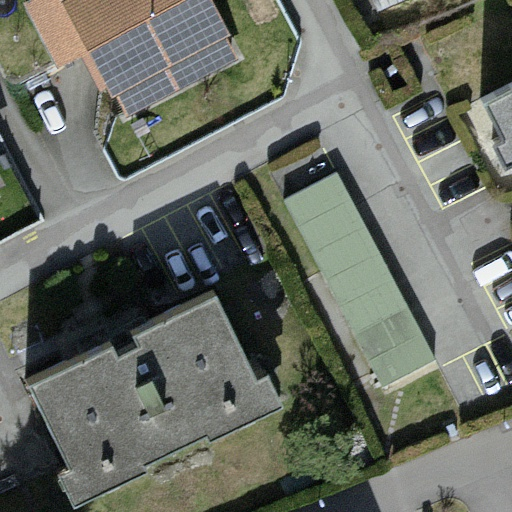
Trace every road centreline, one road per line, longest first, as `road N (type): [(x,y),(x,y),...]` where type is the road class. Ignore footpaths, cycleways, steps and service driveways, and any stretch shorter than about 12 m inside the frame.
road 1 (residential): [(340,96),(0,276)]
road 2 (residential): [(340,96),(483,380)]
